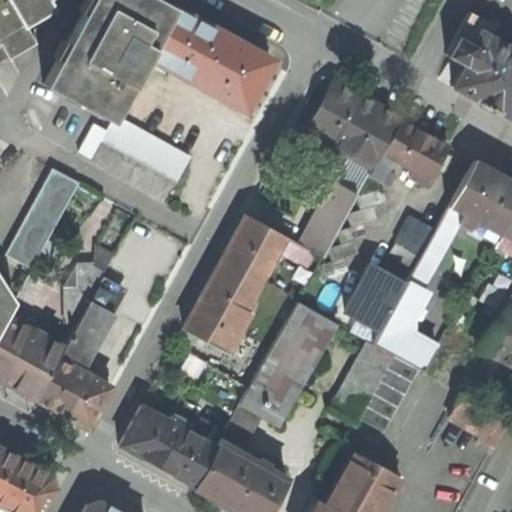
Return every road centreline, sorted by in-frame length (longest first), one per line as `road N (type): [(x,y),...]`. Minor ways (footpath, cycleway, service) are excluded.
road 1 (residential): [(324,38),(97,459)]
road 2 (residential): [(511,130),(357,44),(324,38)]
